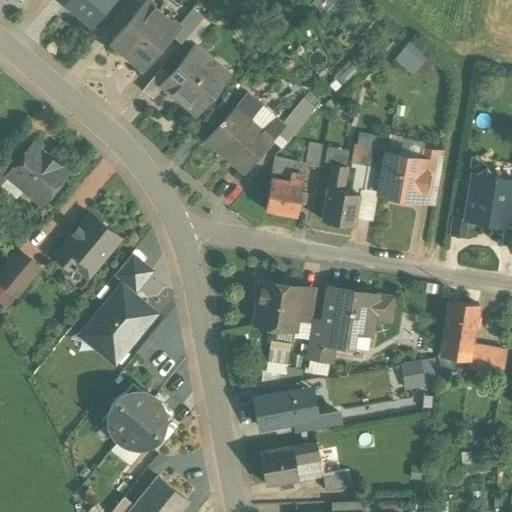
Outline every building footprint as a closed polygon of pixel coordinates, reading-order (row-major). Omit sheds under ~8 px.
[(69,0),(68,2),(66,1),(66,2),(92,25),(113,0),(69,0)] [(145,0),(141,5),(110,41),(143,69),(171,36),(179,27),(178,25),(151,3),(148,0),(145,0)] [(192,8),(178,25),(179,27),(171,36),(181,44),(203,18),(192,8)] [(170,76),(162,85),(163,86),(195,113),(206,100),(202,96),(220,75),(209,65),(212,61),(195,47),(170,76)] [(417,68),(427,77),(439,63),(430,54),(417,68)] [(160,68),(142,90),(153,99),(163,86),(162,85),(170,76),(160,68)] [(282,123),(254,98),(246,107),(255,114),(250,120),(272,139),(276,134),(285,124),(283,122),(282,123)] [(246,107),(239,101),(223,119),(222,119),(207,137),(231,157),(229,159),(244,173),(273,140),(272,139),(250,120),(255,114),(246,107)] [(298,104),(283,122),(285,124),(276,134),(286,142),(310,114),(298,104)] [(322,145),(309,143),(305,163),(305,165),(318,167),(322,145)] [(63,173),(30,146),(15,163),(6,174),(7,175),(23,189),(26,185),(42,199),(63,173)] [(365,190),(379,193),(386,152),(357,149),(354,164),(369,167),(365,190)] [(441,152),(425,150),(423,159),(425,159),(418,200),(433,202),(439,167),(438,167),(441,152)] [(423,159),(386,152),(379,193),(418,200),(425,159),(423,159)] [(4,154),(0,158),(0,183),(7,175),(6,174),(15,163),(4,154)] [(305,163),(274,157),(270,178),(289,181),(290,173),(303,175),(305,165),(305,163)] [(346,166),(332,164),(327,188),(341,190),(346,166)] [(346,166),(341,190),(359,194),(364,195),(365,190),(369,167),(354,164),(353,168),(346,166)] [(485,165),(473,173),(472,173),(464,217),(504,224),(508,225),(511,209),(511,200),(511,179),(494,176),(485,165)] [(289,181),(270,178),(264,210),(296,216),(299,200),(300,192),(303,175),(290,173),(289,181)] [(327,188),(321,220),(354,226),(359,194),(341,190),(327,188)] [(511,209),(508,225),(504,224),(501,244),(511,245),(511,209)] [(91,214),(79,228),(77,227),(73,232),(74,234),(57,255),(60,257),(58,259),(68,267),(69,265),(72,268),(73,267),(74,268),(77,266),(75,264),(87,274),(118,237),(91,214)] [(39,267),(18,249),(0,270),(0,280),(16,294),(39,267)] [(115,274),(135,289),(150,270),(131,254),(115,274)] [(301,287),(266,281),(263,298),(259,298),(255,323),(278,326),(279,320),(296,322),(296,320),(301,288),(301,287)] [(115,362),(155,313),(121,285),(81,334),(115,362)] [(392,297),(329,286),(323,322),(320,340),(332,342),(350,345),(353,329),(371,332),(374,316),(389,319),(392,297)] [(316,290),(301,288),(296,320),(311,322),(311,320),(316,290)] [(478,305),(449,299),(440,355),(469,359),(478,305)] [(323,322),(311,320),(311,322),(309,338),(320,340),(323,322)] [(320,340),(309,338),(306,355),(330,359),(332,342),(320,340)] [(506,351),(481,346),(476,374),(501,378),(506,351)] [(420,361),(402,364),(407,388),(424,384),(420,361)] [(110,407),(108,414),(102,421),(110,428),(111,432),(113,434),(115,437),(118,440),(154,396),(149,393),(144,391),(140,390),(133,384),(126,392),(120,395),(114,401),(110,407)] [(293,390),(254,397),(260,427),(294,421),(313,417),(308,393),(294,395),(293,390)] [(154,396),(118,440),(123,443),(127,445),(131,446),(139,452),(145,445),(152,441),(157,436),(161,430),(163,423),(170,415),(162,409),(159,402),(154,396)] [(313,417),(294,421),(297,433),(339,425),(337,413),(313,417)] [(316,442),(292,446),(295,460),(319,456),(318,451),(316,442)] [(292,445),(260,451),(266,485),(282,482),(283,489),(293,487),(292,480),(298,479),(295,460),(292,446),(292,445)] [(336,447),(318,451),(319,456),(323,475),(341,471),(336,447)] [(319,456),(295,460),(298,479),(322,475),(323,475),(319,456)] [(323,475),(322,475),(325,490),(351,486),(347,470),(323,475)] [(176,511),(187,500),(158,476),(134,505),(128,511),(176,511)] [(128,511),(134,505),(123,496),(110,511),(128,511)]
